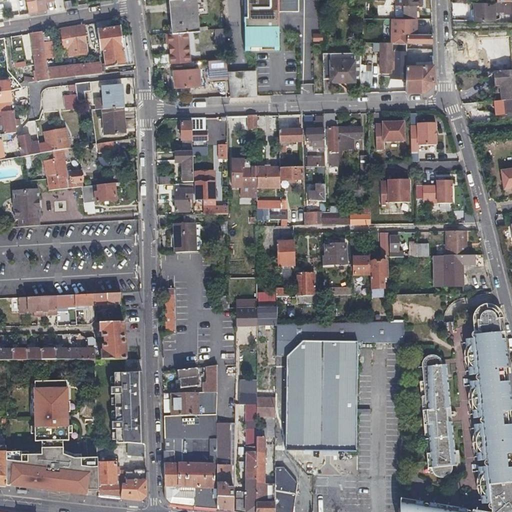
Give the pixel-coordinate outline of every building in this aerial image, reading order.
[(35,0),(25,0),(28,13),(38,11),(35,0)] [(45,0),(35,0),(38,11),(47,10),(45,0)] [(173,0),(175,14),(171,14),(173,32),(187,31),(198,30),(195,0),(173,0)] [(281,49),(279,10),(278,0),(245,0),(247,50),(281,49)] [(278,0),(279,10),(299,9),(299,0),(278,0)] [(402,2),(402,15),(416,15),(415,2),(418,2),(418,0),(396,0),(397,3),(402,2)] [(511,2),(499,3),(499,13),(511,12),(511,2)] [(494,13),(499,13),(499,3),(473,3),(474,21),(494,21),(494,13)] [(408,33),(417,33),(417,15),(416,15),(402,15),(392,16),(391,41),(407,42),(408,33)] [(87,54),(83,25),(61,29),(65,57),(87,54)] [(120,27),(109,28),(97,30),(100,51),(102,50),(104,68),(133,65),(129,35),(122,36),(120,27)] [(173,32),(165,33),(166,43),(169,43),(170,63),(190,62),(187,31),(173,32)] [(45,59),(44,46),(42,32),(31,34),(38,83),(48,82),(48,81),(47,71),(45,59)] [(408,33),(407,42),(432,43),(432,34),(417,33),(408,33)] [(390,61),(396,61),(401,61),(401,51),(391,51),(391,41),(373,40),(373,50),(381,50),(380,71),(390,71),(390,61)] [(54,45),(44,46),(45,59),(55,58),(54,45)] [(330,81),(340,81),(350,81),(350,83),(360,83),(361,52),(322,53),(323,79),(329,78),(330,81)] [(211,80),(228,79),(227,73),(226,59),(209,60),(211,80)] [(15,69),(26,67),(24,61),(14,63),(15,69)] [(101,65),(47,71),(48,81),(103,74),(101,65)] [(425,91),(430,86),(434,81),(433,65),(406,65),(405,91),(425,91)] [(199,68),(174,70),(175,87),(187,86),(187,85),(200,84),(199,68)] [(502,102),(511,100),(511,70),(493,72),(494,86),(499,86),(501,102),(502,102)] [(255,71),(227,73),(228,79),(229,97),(256,96),(255,71)] [(0,104),(3,104),(12,103),(10,81),(0,82),(0,104)] [(77,102),(81,102),(85,101),(84,92),(91,91),(90,83),(75,84),(77,102)] [(121,86),(110,87),(98,88),(99,90),(102,90),(103,99),(94,100),(95,111),(102,110),(124,108),(121,86)] [(511,100),(502,102),(503,113),(511,111),(511,100)] [(472,102),(464,107),(471,118),(478,113),(472,102)] [(494,114),(503,113),(502,102),(501,102),(492,102),(494,114)] [(126,133),(124,108),(102,110),(104,135),(126,133)] [(68,110),(68,124),(79,124),(79,110),(68,110)] [(6,135),(11,135),(16,134),(14,113),(4,114),(6,135)] [(337,149),(337,128),(335,128),(334,114),(323,114),(324,127),(324,140),(327,140),(327,152),(331,152),(337,152),(337,149)] [(256,116),(251,116),(247,116),(247,129),(256,129),(256,116)] [(192,138),(191,120),(181,120),(182,138),(192,138)] [(383,124),(376,124),(376,150),(384,150),(384,142),(404,142),(404,122),(383,123),(383,124)] [(410,126),(411,152),(419,152),(418,146),(436,145),(435,123),(417,124),(417,126),(410,126)] [(324,146),(324,140),(324,127),(307,128),(307,141),(320,140),(320,146),(324,146)] [(361,127),(337,128),(337,149),(352,148),(351,138),(362,137),(361,127)] [(45,143),(38,144),(39,154),(53,152),(67,149),(64,129),(44,132),(45,143)] [(278,143),(290,142),(302,142),(302,129),(278,130),(278,143)] [(264,141),(265,146),(265,150),(276,150),(276,141),(274,141),(273,131),(262,131),(262,141),(264,141)] [(39,154),(38,144),(30,145),(29,135),(18,136),(21,157),(39,154)] [(192,138),(182,138),(183,152),(192,152),(192,138)] [(99,144),(100,149),(100,154),(113,152),(112,142),(99,144)] [(217,159),(222,159),(227,159),(227,144),(217,144),(217,159)] [(69,149),(67,149),(53,152),(54,159),(44,160),(47,191),(83,186),(81,168),(71,169),(72,177),(66,177),(65,154),(69,153),(69,149)] [(175,152),(175,158),(176,163),(182,162),(183,183),(192,183),(192,152),(183,152),(175,152)] [(369,177),(369,156),(369,155),(361,156),(361,177),(369,177)] [(256,193),(256,186),(256,168),(256,164),(243,164),(243,157),(231,157),(231,184),(254,184),(254,186),(252,186),(252,193),(256,193)] [(279,167),(279,180),(303,179),(302,166),(279,167)] [(280,185),(279,180),(279,167),(256,168),(256,186),(280,185)] [(511,168),(501,171),(504,190),(511,188),(511,168)] [(170,186),(170,182),(170,177),(160,177),(160,186),(170,186)] [(409,203),(409,180),(388,180),(388,182),(381,182),(381,208),(389,207),(389,203),(409,203)] [(437,186),(423,186),(423,201),(437,201),(437,204),(452,204),(451,181),(437,181),(437,186)] [(213,198),(213,190),(213,182),(195,182),(196,198),(213,198)] [(316,183),(316,187),(316,191),(308,191),(308,200),(325,200),(325,182),(316,183)] [(114,183),(83,186),(84,194),(96,193),(98,203),(117,200),(114,183)] [(177,190),(176,190),(175,190),(175,211),(189,211),(189,190),(192,190),(192,186),(177,186),(177,190)] [(37,207),(37,204),(37,201),(38,201),(38,190),(12,192),(15,220),(18,220),(18,228),(40,226),(39,218),(40,218),(39,207),(37,207)] [(224,214),(224,210),(224,206),(211,206),(211,214),(224,214)] [(276,208),(276,217),(288,217),(287,208),(276,208)] [(323,226),(323,223),(323,215),(322,213),(303,212),(304,226),(323,226)] [(336,226),(352,226),(351,213),(336,213),(336,214),(336,223),(336,226)] [(352,226),(361,226),(370,225),(370,214),(351,213),(352,226)] [(323,215),(323,223),(336,223),(336,214),(323,215)] [(192,224),(184,224),(174,224),(174,245),(193,244),(192,224)] [(447,255),(467,255),(467,231),(446,231),(447,255)] [(382,256),(390,256),(390,236),(390,232),(382,233),(382,256)] [(390,256),(390,257),(402,257),(402,250),(399,250),(398,236),(390,236),(390,256)] [(286,239),(282,240),(278,240),(278,267),(295,266),(295,241),(286,241),(286,239)] [(419,256),(419,242),(411,242),(412,257),(419,256)] [(428,242),(419,242),(419,256),(429,256),(428,242)] [(346,264),(346,254),(346,244),(338,244),(333,244),(325,244),(325,255),(323,255),(323,264),(346,264)] [(474,255),(467,255),(447,255),(442,256),(443,262),(445,262),(446,286),(463,286),(462,264),(474,263),(474,255)] [(355,275),(362,275),(369,275),(369,257),(355,258),(355,275)] [(384,289),(384,284),(384,280),(387,280),(386,261),(371,261),(371,289),(384,289)] [(299,298),(299,300),(299,303),(313,303),(313,298),(315,297),(314,274),(297,274),(297,298),(299,298)] [(323,288),(323,296),(353,295),(353,288),(323,288)] [(276,298),(279,298),(290,297),(289,289),(276,289),(276,298)] [(174,332),(174,311),(174,290),(164,290),(165,332),(174,332)] [(46,313),(50,313),(55,313),(54,309),(120,304),(120,294),(45,298),(46,313)] [(229,308),(229,301),(229,295),(216,295),(216,308),(229,308)] [(477,331),(476,321),(475,320),(475,318),(476,317),(476,316),(478,313),(480,311),(482,309),(484,309),(485,308),(484,304),(481,305),(480,306),(478,306),(477,308),(475,310),(474,312),(472,315),(472,318),(472,320),(473,331),(477,331)] [(236,307),(236,324),(257,324),(257,319),(257,307),(236,307)] [(257,307),(257,319),(277,319),(276,307),(257,307)] [(507,415),(506,413),(506,412),(507,412),(504,382),(503,382),(503,380),(504,378),(504,375),(503,372),(502,370),(502,368),(503,368),(500,339),(496,339),(496,338),(497,335),(497,332),(496,330),(495,328),(495,326),(499,325),(498,317),(497,314),(496,312),(494,310),(491,309),(488,308),(485,308),(484,309),(482,309),(480,311),(478,313),(476,316),(476,317),(475,318),(475,320),(476,321),(477,331),(473,331),(474,342),(465,343),(465,347),(464,351),(464,353),(464,358),(465,362),(466,366),(467,368),(468,372),(477,371),(479,384),(469,385),(470,390),(468,395),(468,397),(468,401),(469,405),(471,409),(472,411),(472,415),(481,414),(483,427),(474,428),(474,432),(473,435),(473,439),(473,443),(480,443),(481,453),(511,450),(509,425),(508,425),(507,423),(508,422),(508,420),(508,417),(507,415)] [(126,359),(124,341),(123,322),(97,324),(98,333),(95,333),(96,339),(102,338),(103,348),(94,348),(93,342),(90,339),(85,340),(85,348),(0,350),(0,362),(124,359),(126,359)] [(356,451),(358,343),(391,342),(391,348),(400,348),(400,367),(404,367),(405,323),(277,325),(276,356),(287,356),(286,450),(303,450),(311,450),(312,450),(312,446),(317,446),(318,440),(338,440),(338,436),(342,436),(342,447),(348,447),(348,451),(356,451)] [(421,363),(421,366),(422,382),(425,411),(422,411),(423,426),(427,426),(429,453),(426,454),(427,469),(431,468),(432,471),(432,472),(434,475),(435,476),(438,477),(439,478),(442,478),(443,478),(446,477),(447,476),(450,474),(451,472),(452,471),(452,468),(452,466),(450,452),(454,452),(451,422),(448,422),(446,409),(450,409),(447,379),(443,379),(442,365),(441,362),(439,359),(438,358),(437,357),(435,356),(433,356),(430,356),(428,356),(426,357),(424,358),(423,359),(422,362),(421,363)] [(126,359),(124,359),(124,368),(139,367),(138,359),(126,359)] [(216,364),(211,365),(205,365),(206,381),(202,382),(202,393),(216,393),(216,364)] [(176,381),(177,381),(178,380),(179,386),(197,384),(196,366),(175,369),(176,381)] [(115,441),(128,443),(142,444),(142,435),(142,428),(136,428),(136,422),(142,422),(141,393),(135,393),(135,386),(141,386),(140,371),(112,373),(113,388),(109,388),(109,395),(113,395),(114,422),(110,422),(111,429),(114,429),(115,441)] [(143,372),(143,371),(140,371),(141,386),(135,386),(135,393),(141,393),(142,422),(136,422),(136,428),(142,428),(142,435),(142,444),(145,444),(144,417),(143,372)] [(6,451),(6,486),(21,488),(21,485),(35,487),(35,489),(70,493),(70,490),(76,491),(74,458),(63,454),(63,440),(69,440),(68,419),(66,419),(66,416),(68,416),(68,411),(66,411),(66,401),(68,401),(68,387),(67,387),(67,380),(35,381),(35,388),(34,388),(34,402),(36,402),(36,411),(34,411),(35,441),(41,441),(41,454),(33,457),(32,454),(21,454),(21,451),(6,451)] [(170,415),(198,415),(197,393),(169,393),(170,415)] [(262,417),(275,418),(275,398),(256,398),(256,404),(256,417),(262,417)] [(236,511),(255,511),(256,483),(256,453),(256,437),(256,417),(256,404),(246,404),(245,492),(237,492),(236,511)] [(217,423),(217,422),(217,415),(198,415),(170,415),(163,416),(163,434),(183,434),(184,419),(192,420),(192,426),(217,426),(217,423)] [(262,417),(262,437),(263,437),(275,437),(275,418),(262,417)] [(223,423),(217,423),(217,426),(217,431),(217,438),(217,457),(217,462),(217,486),(217,492),(217,508),(218,511),(227,511),(233,511),(234,488),(228,488),(228,464),(225,464),(225,450),(223,450),(223,423)] [(312,446),(312,450),(348,451),(348,447),(342,447),(342,436),(338,436),(338,440),(318,440),(317,446),(312,446)] [(217,457),(217,438),(198,439),(164,439),(164,451),(163,451),(164,498),(170,504),(193,507),(193,493),(193,486),(205,486),(217,486),(217,462),(192,462),(192,445),(211,445),(211,451),(212,457),(217,457)] [(129,457),(146,457),(145,444),(142,444),(128,443),(129,457)] [(480,443),(473,443),(473,445),(474,449),(475,451),(476,453),(476,458),(485,457),(486,460),(501,458),(503,459),(505,459),(508,461),(509,462),(510,463),(511,464),(511,458),(511,454),(511,450),(481,453),(480,443)] [(212,457),(211,451),(211,445),(192,445),(192,462),(217,462),(217,457),(212,457)] [(88,491),(99,492),(97,463),(97,457),(81,458),(82,492),(85,492),(85,495),(88,495),(88,491)] [(81,458),(74,458),(76,491),(82,492),(81,458)] [(490,509),(493,511),(511,511),(511,464),(510,463),(509,462),(508,461),(505,459),(503,459),(501,458),(486,460),(487,470),(478,471),(479,475),(478,477),(477,481),(477,485),(477,489),(478,491),(479,493),(481,497),(481,501),(490,500),(490,509)] [(137,471),(135,471),(133,471),(133,468),(125,468),(125,471),(117,472),(116,462),(97,463),(99,492),(99,497),(140,502),(147,495),(147,481),(138,482),(137,471)] [(274,467),(274,484),(273,511),(292,511),(297,483),(283,467),(274,467)] [(273,511),(274,484),(264,484),(256,483),(255,511),(273,511)] [(196,506),(217,508),(217,492),(196,493),(196,506)] [(482,511),(483,511),(476,511),(475,511),(461,511),(462,508),(433,503),(432,508),(428,507),(418,506),(419,501),(401,499),(400,511),(482,511)]
